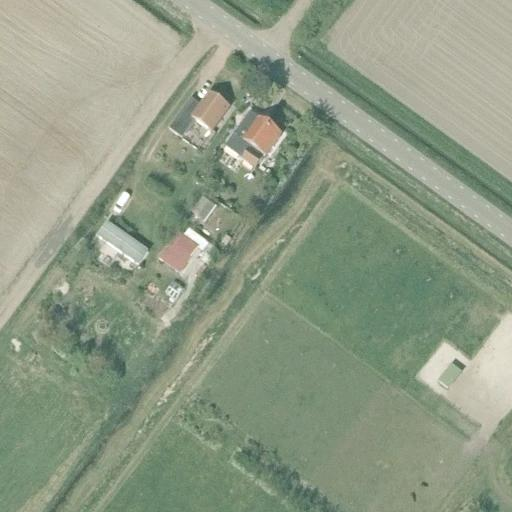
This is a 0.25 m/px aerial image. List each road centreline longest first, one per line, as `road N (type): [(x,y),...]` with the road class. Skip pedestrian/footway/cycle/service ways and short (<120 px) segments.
road 1 (tertiary): [(511,235),(185,0)]
road 2 (track): [(215,21),(0,314)]
